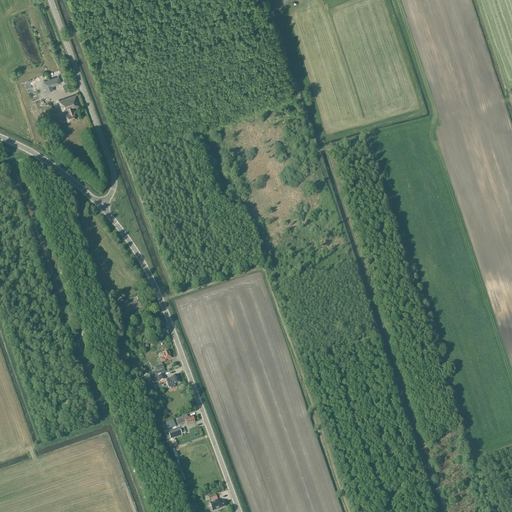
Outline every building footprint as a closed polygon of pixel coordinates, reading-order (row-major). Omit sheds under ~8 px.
[(43,82),(46,92),(53,90),(52,86),(60,83),(60,82),(61,82),(59,76),(43,82)] [(70,112),(65,114),(68,121),(78,118),(75,111),(74,111),(73,108),(80,106),(76,95),(59,101),(62,112),(69,109),(70,112)] [(139,297),(128,299),(131,310),(141,308),(139,297)] [(161,362),(161,363),(165,361),(165,360),(171,358),(168,350),(162,353),(164,358),(159,360),(160,362),(161,362)] [(145,378),(148,377),(148,378),(153,376),(153,375),(164,372),(163,369),(157,372),(154,373),(154,372),(144,376),(145,378)] [(153,376),(155,383),(165,380),(163,374),(160,375),(159,374),(153,376)] [(175,386),(174,384),(180,382),(177,375),(166,379),(169,388),(175,386)] [(187,425),(195,422),(192,416),(177,422),(178,425),(185,422),(187,425)] [(165,431),(176,427),(173,420),(162,424),(165,431)] [(168,432),(171,440),(182,435),(179,428),(168,432)] [(212,511),(226,507),(224,501),(219,503),(218,499),(217,499),(212,502),(209,502),(212,511)]
